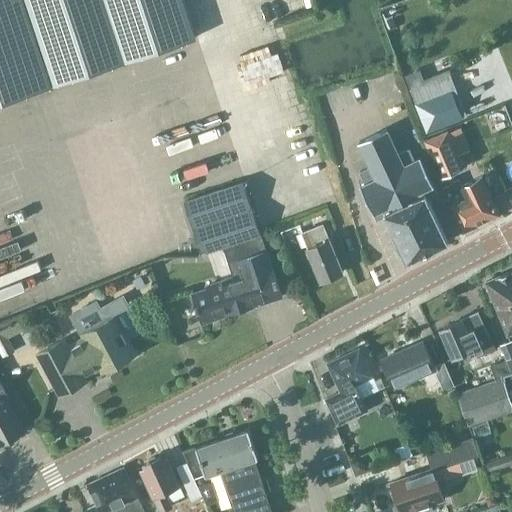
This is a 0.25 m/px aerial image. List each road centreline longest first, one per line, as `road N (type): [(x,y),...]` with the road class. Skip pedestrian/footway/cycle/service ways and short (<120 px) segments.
road 1 (tertiary): [(0,509),(272,360)]
road 2 (tertiary): [(272,360),(511,235)]
road 3 (residential): [(324,511),(272,360)]
road 4 (unknown): [(33,116),(47,179),(58,187),(134,175)]
